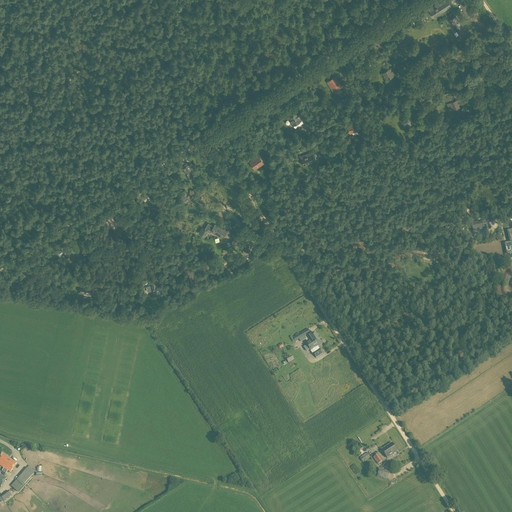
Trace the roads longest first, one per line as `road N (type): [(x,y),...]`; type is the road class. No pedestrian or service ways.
road 1 (track): [(453,511),(212,134)]
road 2 (track): [(212,134),(0,273)]
road 3 (track): [(212,134),(420,0)]
road 4 (track): [(124,0),(212,134)]
road 5 (unknown): [(76,223),(105,261),(156,246),(172,251),(182,270)]
